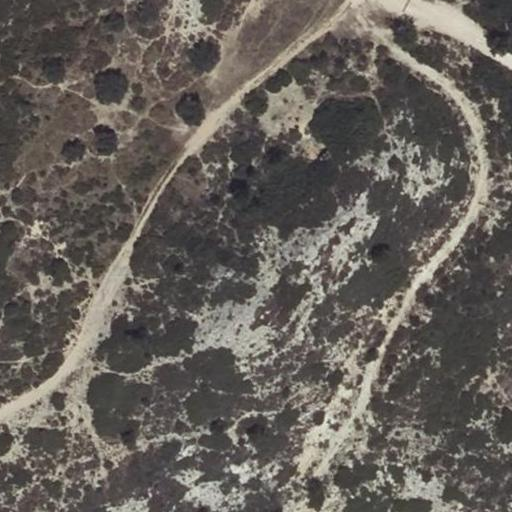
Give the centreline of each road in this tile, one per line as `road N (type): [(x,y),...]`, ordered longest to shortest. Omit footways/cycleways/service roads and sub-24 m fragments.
road 1 (track): [(0,407),(55,376),(194,147),(356,0)]
road 2 (track): [(397,0),(511,65)]
